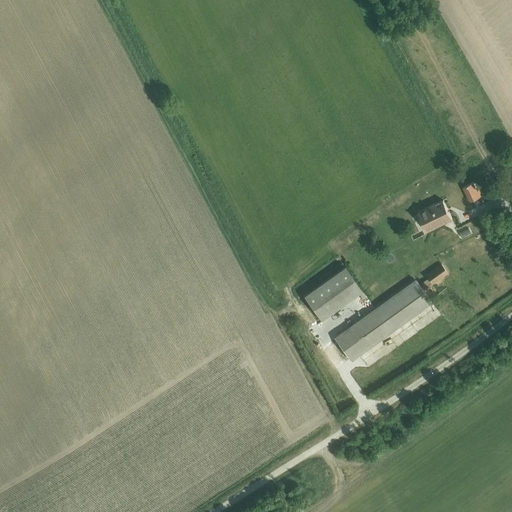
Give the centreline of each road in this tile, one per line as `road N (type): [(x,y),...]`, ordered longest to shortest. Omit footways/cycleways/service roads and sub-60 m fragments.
road 1 (residential): [(511,315),(213,511)]
road 2 (track): [(318,445),(333,458),(363,463),(382,456),(511,356)]
